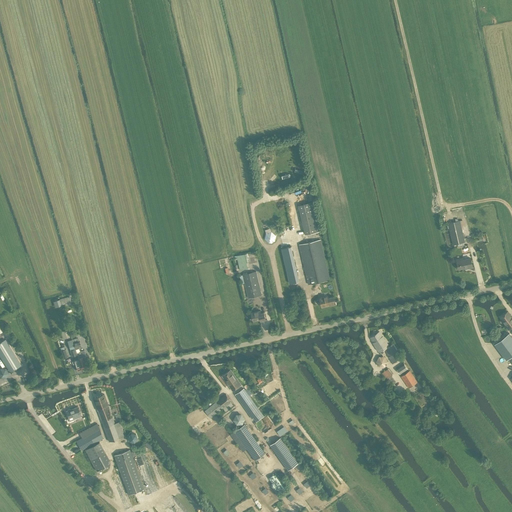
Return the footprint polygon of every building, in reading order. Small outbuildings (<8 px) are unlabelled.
[(305,235),(320,231),(313,202),(298,205),(305,235)] [(460,221),(448,223),(453,244),(453,245),(458,244),(464,242),(465,242),(460,221)] [(299,244),(308,284),(330,279),(321,240),(299,244)] [(299,281),(291,246),(282,249),(290,283),(299,281)] [(245,254),(237,256),(240,270),(248,268),(245,254)] [(459,269),(465,267),(465,269),(473,267),(470,258),(463,259),(463,258),(457,259),(459,269)] [(243,275),(241,275),(239,275),(241,283),(245,283),(248,298),(262,295),(256,271),(243,274),(243,275)] [(322,306),(329,305),(330,306),(335,304),(334,296),(327,298),(327,296),(320,298),(322,306)] [(61,304),(65,303),(66,305),(72,304),(70,297),(60,300),(61,304)] [(264,312),(261,312),(260,311),(251,313),(253,320),(259,319),(261,320),(265,319),(264,312)] [(511,316),(508,311),(500,317),(509,329),(511,327),(511,316)] [(392,363),(401,358),(393,344),(387,347),(384,340),(385,340),(379,332),(370,338),(377,350),(378,349),(380,352),(384,349),(392,363)] [(506,360),(509,358),(511,356),(511,336),(509,333),(495,344),(506,360)] [(72,340),(82,370),(87,368),(86,366),(88,366),(85,356),(86,356),(84,350),(80,352),(79,347),(81,346),(79,340),(78,338),(72,340)] [(21,365),(5,339),(0,342),(0,356),(8,369),(7,370),(6,367),(0,368),(0,367),(0,377),(0,378),(6,377),(9,372),(10,372),(21,365)] [(78,371),(82,370),(72,340),(68,341),(73,357),(74,356),(75,360),(74,360),(75,363),(78,371)] [(400,374),(408,369),(404,363),(396,368),(400,374)] [(388,378),(392,375),(388,369),(382,373),(386,378),(387,377),(388,378)] [(232,390),(241,384),(231,370),(222,376),(232,390)] [(409,388),(417,382),(409,371),(401,376),(409,388)] [(261,413),(244,389),(235,395),(252,419),(253,418),(256,422),(264,417),(261,413)] [(109,441),(123,436),(122,432),(118,422),(114,423),(104,394),(93,398),(106,432),(109,441)] [(231,400),(226,394),(205,411),(211,418),(223,408),(226,411),(233,405),(230,401),(231,400)] [(81,416),(78,407),(70,410),(70,409),(68,410),(67,411),(66,411),(70,421),(74,420),(74,419),(81,416)] [(79,433),(82,437),(76,441),(81,450),(103,438),(97,423),(79,433)] [(255,460),(265,453),(245,424),(234,431),(255,460)] [(136,434),(131,433),(128,437),(129,441),(134,442),(137,438),(136,434)] [(298,463),(280,437),(270,444),(288,470),(298,463)] [(153,448),(148,441),(145,444),(146,445),(145,446),(146,447),(147,446),(151,450),(153,448)] [(109,460),(99,442),(85,449),(97,471),(110,463),(108,460),(109,460)] [(143,489),(140,480),(129,450),(114,455),(128,495),(143,489)]
